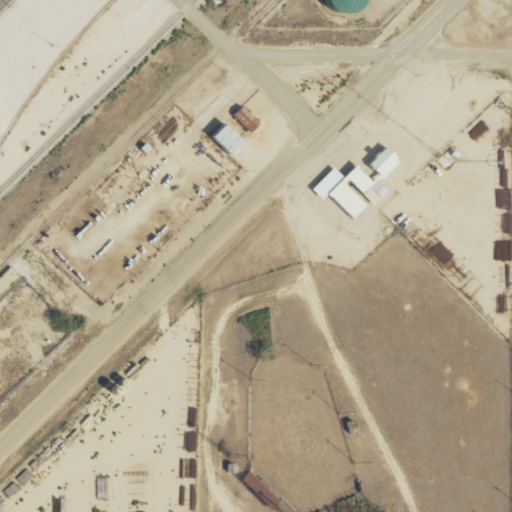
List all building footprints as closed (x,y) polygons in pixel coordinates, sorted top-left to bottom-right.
[(62,0),(65,2),(56,10),(71,27),(100,0),(62,0)] [(354,10),(352,0),(314,0),(317,15),(354,10)] [(255,124),(238,107),(229,116),(245,133),(255,124)] [(206,138),(224,155),(237,141),(219,124),(206,138)] [(340,176),(357,193),(364,186),(377,199),(384,192),(374,183),(394,162),(380,148),(363,165),(374,176),(368,182),(351,165),(340,176)] [(349,219),(362,206),(336,181),(339,177),(329,167),(307,190),(318,200),(323,194),(349,219)]
